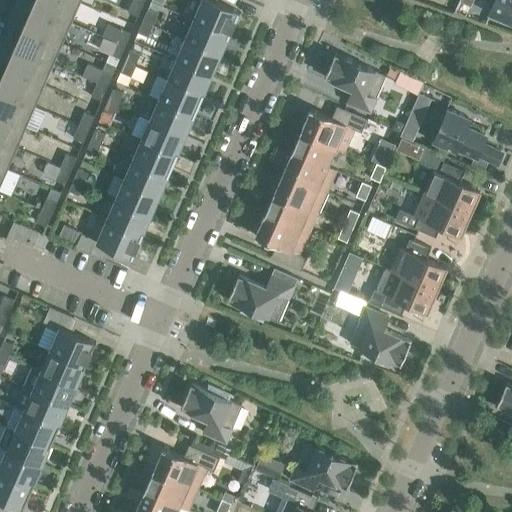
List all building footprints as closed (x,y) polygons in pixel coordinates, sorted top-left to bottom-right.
[(35,0),(34,5),(71,21),(80,0),(79,0),(35,0)] [(132,0),(128,11),(138,16),(144,3),(137,0),(132,0)] [(202,0),(194,19),(229,35),(239,11),(238,10),(238,11),(213,0),(202,0)] [(511,0),(492,0),(487,12),(509,22),(511,14),(511,0)] [(27,20),(24,26),(62,42),(71,21),(34,5),(33,6),(32,5),(26,20),(27,20)] [(157,14),(147,9),(142,20),(152,25),(157,14)] [(228,36),(229,35),(194,19),(185,39),(220,54),(228,36)] [(148,36),(152,25),(142,20),(137,32),(148,36)] [(18,41),(15,47),(53,63),(62,42),(24,26),(24,27),(23,26),(17,41),(18,41)] [(121,28),(115,41),(125,45),(131,32),(121,28)] [(185,39),(177,59),(212,74),(220,54),(185,39)] [(109,54),(119,58),(125,45),(115,41),(109,54)] [(44,84),(53,63),(15,47),(13,53),(12,52),(6,67),(7,67),(6,68),(44,84)] [(140,53),(130,49),(125,60),(135,65),(140,53)] [(334,54),(325,75),(326,75),(325,77),(352,89),(346,101),(370,112),(387,74),(336,52),(335,54),(334,54)] [(177,59),(168,79),(203,94),(204,92),(212,74),(177,59)] [(130,76),(135,65),(125,60),(120,71),(130,76)] [(400,71),(391,67),(387,76),(396,79),(400,71)] [(44,84),(6,68),(4,74),(3,73),(0,79),(0,90),(35,105),(44,84)] [(102,69),(97,82),(107,87),(113,74),(102,69)] [(195,114),(203,94),(168,79),(159,98),(195,114)] [(91,95),(101,100),(107,87),(97,82),(91,95)] [(123,93),(113,89),(108,100),(118,104),(123,93)] [(0,114),(26,126),(35,105),(0,90),(0,114)] [(194,115),(195,114),(159,98),(151,118),(186,134),(194,115)] [(113,115),(118,104),(108,100),(103,111),(113,115)] [(362,132),(368,118),(343,107),(337,120),(311,108),(310,109),(301,130),(345,149),(354,128),(362,132)] [(468,117),(447,107),(432,140),(454,150),(454,147),(474,156),(475,154),(495,163),(501,150),(481,142),(484,133),(465,125),(468,117)] [(84,111),(78,124),(89,129),(94,116),(84,111)] [(0,139),(17,147),(26,126),(0,114),(0,139)] [(178,152),(186,134),(151,118),(142,138),(177,154),(178,152)] [(401,120),(394,123),(393,126),(401,129),(404,122),(401,120)] [(89,129),(78,124),(73,137),(83,142),(89,129)] [(405,124),(400,135),(412,140),(417,129),(405,124)] [(106,133),(95,128),(91,139),(101,144),(106,133)] [(345,150),(345,149),(301,130),(292,151),(336,170),(336,169),(328,165),(336,146),(345,150)] [(424,147),(401,137),(396,148),(419,158),(424,147)] [(169,173),(177,154),(142,138),(133,158),(169,173)] [(0,164),(7,168),(17,147),(0,139),(0,164)] [(96,155),(101,144),(91,139),(86,151),(96,155)] [(283,172),(327,191),(336,170),(292,151),(283,172)] [(66,153),(60,166),(71,170),(76,157),(66,153)] [(168,175),(169,173),(133,158),(125,178),(160,193),(168,175)] [(434,169),(424,192),(470,212),(480,189),(460,180),(465,170),(443,161),(439,171),(434,169)] [(377,162),(370,177),(380,181),(386,166),(377,162)] [(65,183),(71,170),(60,166),(55,179),(65,183)] [(88,172),(78,168),(73,179),(84,183),(88,172)] [(318,212),(327,191),(283,172),(274,192),(318,212)] [(151,213),(160,193),(125,178),(116,197),(151,213)] [(79,195),(84,183),(73,179),(69,190),(79,195)] [(372,185),(362,181),(356,195),(365,199),(372,185)] [(265,213),(309,232),(318,212),(274,192),(265,213)] [(470,212),(424,192),(414,215),(419,217),(414,227),(436,236),(440,226),(460,235),(470,212)] [(48,195),(42,208),(52,213),(58,200),(48,195)] [(116,197),(108,217),(143,233),(144,231),(143,231),(151,213),(116,197)] [(36,221),(46,226),(52,213),(42,208),(36,221)] [(353,227),(360,212),(350,208),(344,223),(353,227)] [(300,253),(309,232),(265,213),(256,234),(255,235),(282,247),(277,259),(301,270),(307,256),(300,253)] [(374,215),(369,226),(386,233),(391,222),(374,215)] [(131,256),(133,256),(143,233),(108,217),(98,240),(81,233),(75,247),(99,257),(105,244),(131,255),(131,256)] [(14,221),(5,240),(12,242),(20,224),(14,221)] [(347,241),(353,227),(344,223),(338,237),(347,241)] [(405,248),(400,246),(390,269),(436,289),(446,266),(426,257),(431,247),(409,238),(405,248)] [(238,275),(228,297),(229,297),(228,299),(243,305),(241,310),(262,319),(265,314),(279,321),(299,276),(274,266),(266,285),(239,274),(238,275)] [(426,311),(436,289),(390,269),(386,267),(372,300),(402,313),(406,303),(426,311)] [(339,275),(334,286),(335,287),(345,291),(347,292),(352,281),(339,275)] [(15,298),(4,294),(0,303),(0,307),(9,311),(15,298)] [(18,308),(26,311),(31,299),(23,295),(18,308)] [(401,363),(410,341),(411,340),(384,328),(389,316),(365,305),(349,342),(364,349),(362,354),(383,363),(385,358),(400,365),(401,363)] [(60,327),(50,350),(85,365),(96,342),(94,341),(68,330),(73,316),(50,306),(43,320),(60,327)] [(0,322),(4,324),(9,311),(0,307),(0,322)] [(3,340),(0,347),(0,351),(9,355),(14,344),(3,340)] [(85,367),(85,365),(50,350),(41,370),(76,385),(84,367),(85,367)] [(9,355),(0,351),(0,364),(4,366),(9,355)] [(68,405),(76,385),(41,370),(33,389),(68,405)] [(506,383),(496,405),(497,405),(496,406),(511,413),(511,383),(507,381),(506,383)] [(191,384),(181,406),(182,406),(181,407),(208,419),(202,431),(226,442),(243,405),(228,398),(230,393),(209,384),(206,389),(192,382),(191,384)] [(33,389),(24,409),(60,425),(60,423),(68,405),(33,389)] [(51,444),(60,425),(24,409),(15,429),(51,444)] [(50,446),(51,444),(15,429),(7,449),(42,464),(50,446)] [(314,489),(320,476),(346,488),(347,487),(357,465),(356,465),(357,463),(306,441),(290,478),(314,489)] [(230,449),(220,444),(218,448),(229,453),(230,449)] [(163,448),(154,469),(198,488),(206,467),(214,471),(220,457),(195,446),(190,459),(163,447),(163,448)] [(7,449),(0,464),(0,469),(34,484),(34,482),(42,464),(7,449)] [(279,478),(283,468),(268,461),(271,457),(262,453),(256,467),(279,478)] [(22,507),(23,508),(34,484),(0,469),(0,496),(22,507)] [(188,509),(198,488),(154,469),(145,490),(188,509)] [(289,501),(284,511),(318,511),(307,507),(312,494),(287,484),(281,497),(289,501)] [(188,509),(145,490),(136,510),(139,511),(176,511),(179,506),(188,509)] [(226,511),(231,502),(222,498),(215,511),(226,511)]
